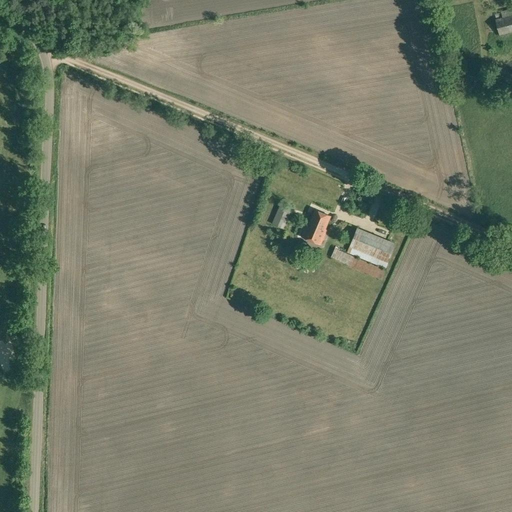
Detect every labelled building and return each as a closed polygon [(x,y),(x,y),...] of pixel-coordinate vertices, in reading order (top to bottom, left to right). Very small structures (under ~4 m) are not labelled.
[(495,18),(499,35),(511,31),(511,8),(501,11),(501,12),(495,14),(496,18),(495,18)] [(271,223),(283,228),(291,209),(279,204),(271,223)] [(301,235),(321,244),(327,229),(325,228),(330,215),(315,208),(309,221),(307,220),(301,235)] [(356,234),(349,252),(387,266),(397,241),(378,234),(376,241),(356,234)] [(330,257),(381,279),(385,269),(334,247),(330,257)] [(373,304),(379,294),(371,290),(365,300),(373,304)]
